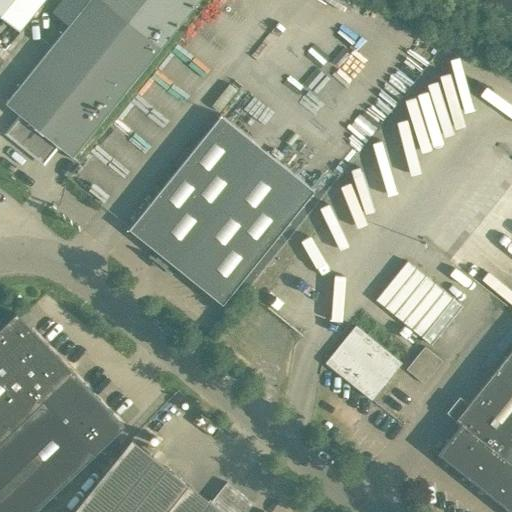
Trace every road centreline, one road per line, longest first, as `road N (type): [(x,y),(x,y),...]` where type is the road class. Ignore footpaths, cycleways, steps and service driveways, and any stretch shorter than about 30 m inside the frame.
road 1 (unclassified): [(382,511),(71,264),(4,257)]
road 2 (unknown): [(511,112),(475,119),(409,217),(362,262),(322,323),(282,432)]
